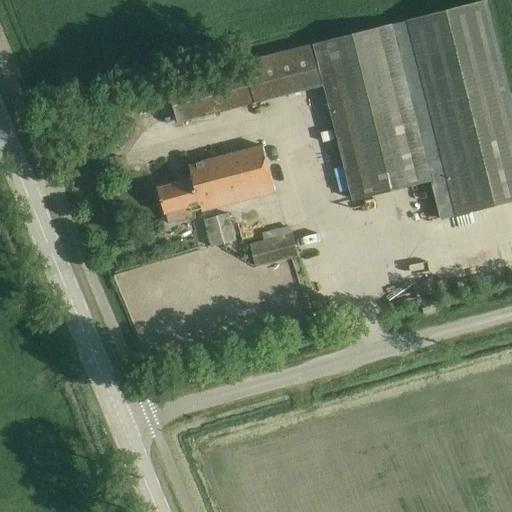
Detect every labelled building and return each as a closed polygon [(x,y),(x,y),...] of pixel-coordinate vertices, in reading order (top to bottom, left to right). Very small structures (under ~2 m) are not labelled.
[(440,221),(511,202),(511,108),(485,4),(313,49),(353,202),(430,182),(440,221)] [(177,125),(319,87),(309,49),(244,66),(245,71),(169,91),(177,125)] [(200,214),(274,195),(262,149),(188,168),(192,184),(157,193),(164,218),(192,211),(193,213),(199,212),(200,214)] [(228,216),(218,218),(203,223),(210,250),(235,243),(228,216)] [(249,247),(254,269),(296,259),(290,236),(249,247)]
